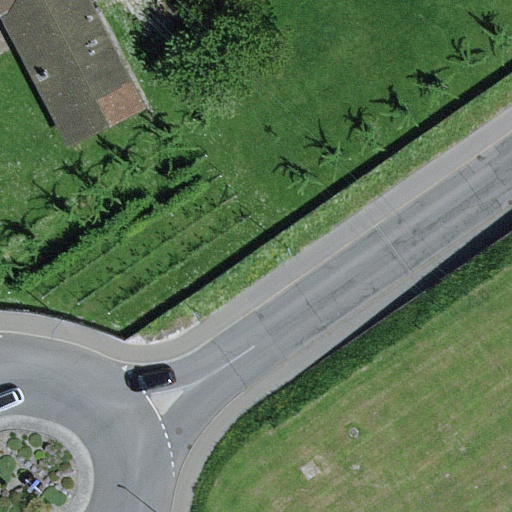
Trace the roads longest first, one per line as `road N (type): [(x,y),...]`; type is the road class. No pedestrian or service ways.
road 1 (tertiary): [(511,168),(218,372),(109,425)]
road 2 (tertiary): [(109,425),(86,401),(52,387),(0,383)]
